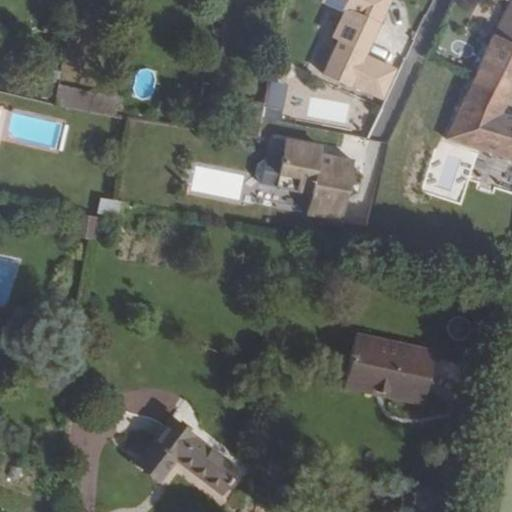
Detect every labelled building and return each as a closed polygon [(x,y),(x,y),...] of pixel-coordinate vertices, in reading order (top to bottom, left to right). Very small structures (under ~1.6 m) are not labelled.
[(383,93),(396,64),(366,50),(388,3),(387,0),(338,0),(349,5),(336,30),(342,33),(325,67),(350,80),(351,77),(383,93)] [(511,73),(511,14),(502,37),(493,33),(481,59),(511,73)] [(511,112),(504,109),(511,89),(511,73),(481,59),(452,134),(511,155),(511,112)] [(63,86),(58,105),(87,113),(92,93),(63,86)] [(340,226),(355,150),(285,137),(277,179),(299,183),(297,194),(310,197),(306,219),(340,226)] [(96,214),(119,218),(122,202),(99,198),(96,214)] [(429,392),(437,348),(360,330),(348,382),(376,387),(378,380),(429,392)] [(245,463),(177,411),(143,455),(166,474),(183,453),(227,487),(245,463)]
